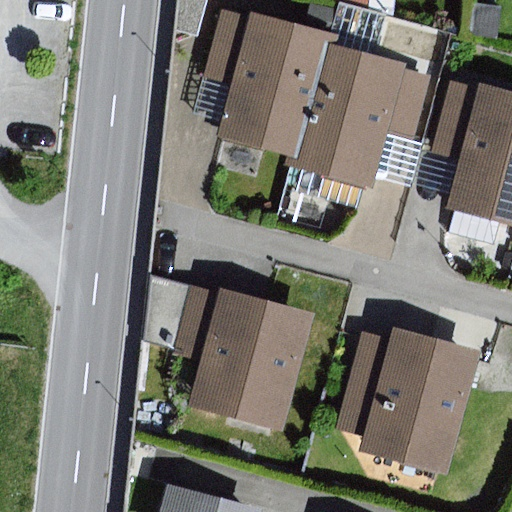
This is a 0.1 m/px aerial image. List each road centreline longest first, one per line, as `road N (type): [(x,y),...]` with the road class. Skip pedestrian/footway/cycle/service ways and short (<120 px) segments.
road 1 (primary): [(71,511),(123,0)]
road 2 (residential): [(511,310),(181,224)]
